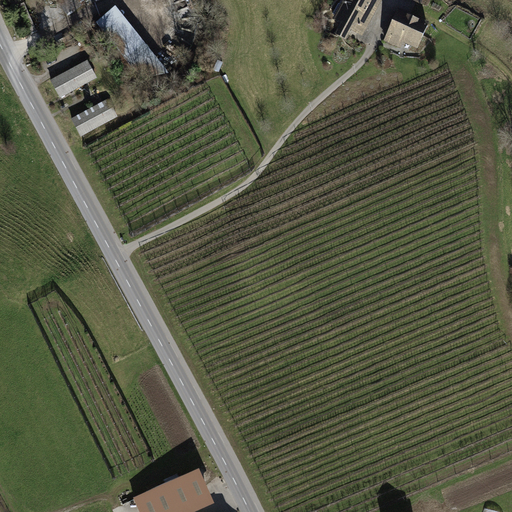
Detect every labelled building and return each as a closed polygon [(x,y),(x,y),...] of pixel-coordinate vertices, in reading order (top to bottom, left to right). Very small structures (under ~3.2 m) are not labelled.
[(54,0),(69,16),(81,4),(76,0),(54,0)] [(363,35),(382,0),(339,0),(329,19),(338,24),(334,32),(343,37),(349,27),(363,35)] [(14,7),(27,36),(37,32),(23,2),(14,7)] [(115,5),(96,22),(141,78),(169,72),(115,5)] [(426,21),(394,8),(383,36),(415,48),(426,21)] [(60,98),(97,78),(87,60),(50,80),(60,98)] [(81,137),(118,117),(109,99),(71,119),(81,137)] [(139,511),(196,511),(215,504),(199,469),(133,498),(139,511)]
